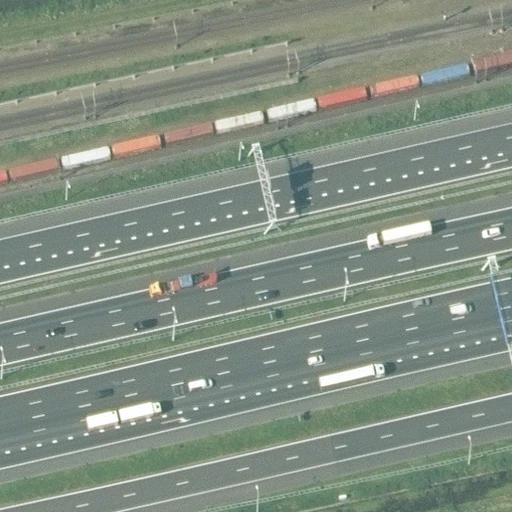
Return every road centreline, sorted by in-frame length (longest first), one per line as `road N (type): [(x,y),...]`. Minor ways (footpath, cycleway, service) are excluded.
road 1 (motorway): [(511,140),(0,255)]
road 2 (motorway): [(0,422),(511,310)]
road 3 (motorway): [(511,237),(0,344)]
road 4 (motorway): [(46,511),(511,406)]
road 5 (track): [(0,40),(207,0)]
